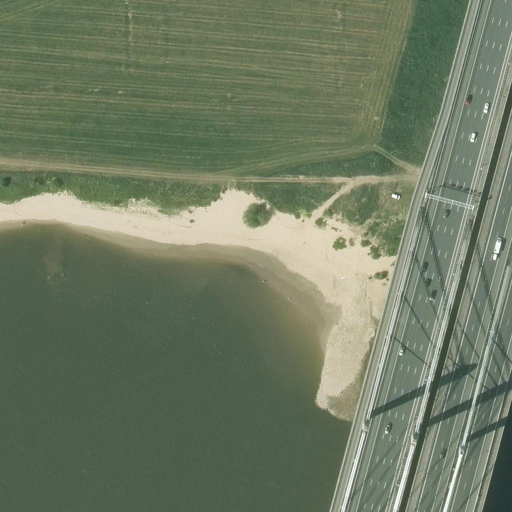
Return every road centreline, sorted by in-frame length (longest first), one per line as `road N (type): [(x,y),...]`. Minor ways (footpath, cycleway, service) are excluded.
road 1 (motorway): [(505,0),(370,511)]
road 2 (unclassified): [(474,0),(339,511)]
road 3 (motorway): [(425,511),(511,185)]
road 4 (motorway): [(459,511),(511,314)]
